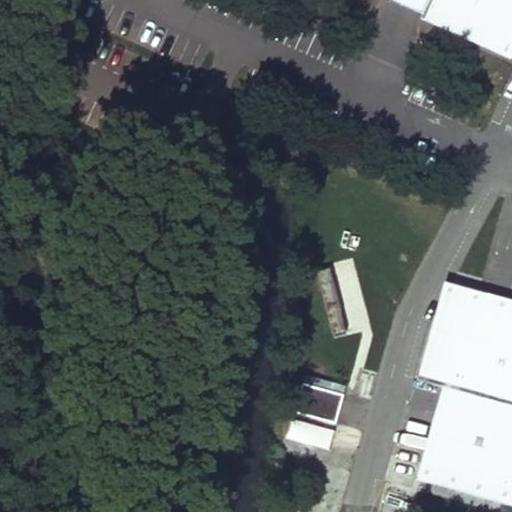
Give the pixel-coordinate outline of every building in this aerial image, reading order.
[(392,0),(496,48),(511,17),(492,9),(496,0),(392,0)] [(511,55),(511,53),(511,0),(496,0),(492,9),(511,17),(496,48),(511,55)] [(445,300),(471,306),(476,288),(451,281),(445,300)] [(511,298),(479,289),(476,288),(471,306),(511,318),(511,298)] [(511,318),(471,306),(445,300),(423,379),(449,386),(426,465),(511,488),(511,318)] [(293,413),(335,424),(343,395),(301,383),(293,413)] [(422,480),(511,504),(511,488),(426,465),(422,480)]
